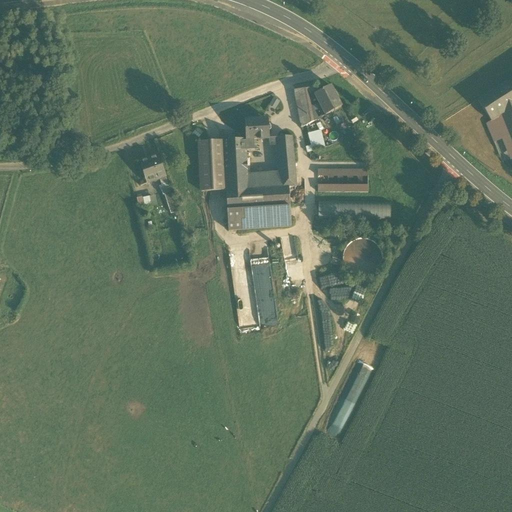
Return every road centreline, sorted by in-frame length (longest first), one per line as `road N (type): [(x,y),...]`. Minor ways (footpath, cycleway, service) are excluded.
road 1 (unclassified): [(447,170),(267,511)]
road 2 (residential): [(0,167),(121,146),(317,73),(339,54)]
road 3 (tertiary): [(511,208),(339,54)]
road 4 (track): [(325,401),(306,270)]
